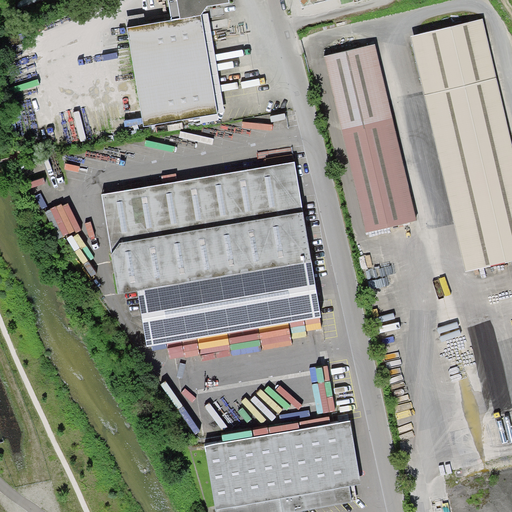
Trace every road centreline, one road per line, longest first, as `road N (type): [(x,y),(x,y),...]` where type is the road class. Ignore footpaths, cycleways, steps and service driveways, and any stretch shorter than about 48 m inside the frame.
road 1 (unknown): [(308,131),(92,180),(90,216),(103,271),(144,343),(186,371),(216,371),(356,334)]
road 2 (unclassified): [(398,511),(277,0)]
